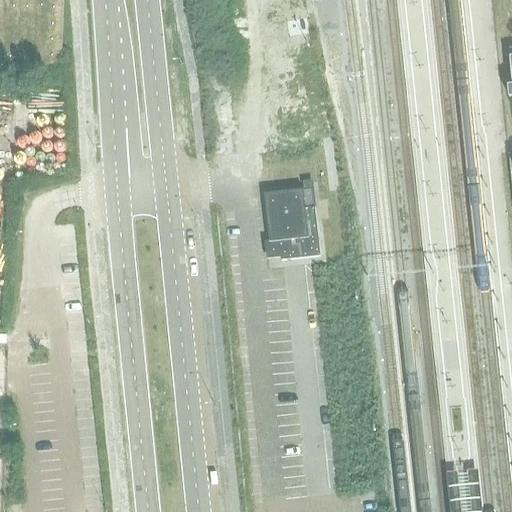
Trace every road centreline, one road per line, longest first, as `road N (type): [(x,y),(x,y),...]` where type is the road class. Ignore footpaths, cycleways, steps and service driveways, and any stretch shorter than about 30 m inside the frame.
road 1 (unclassified): [(200,511),(172,185)]
road 2 (unclassified): [(120,191),(151,511)]
road 3 (unclassified): [(120,191),(47,202),(40,216),(41,306),(32,330),(15,344)]
road 4 (unclassified): [(107,0),(120,191)]
road 5 (unclassified): [(172,185),(151,0)]
road 6 (track): [(233,176),(250,149),(245,0)]
